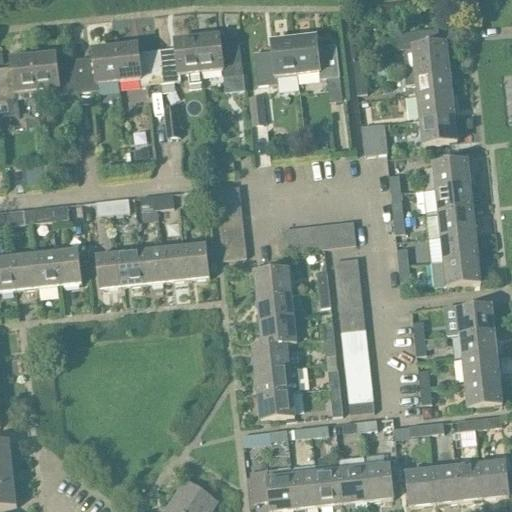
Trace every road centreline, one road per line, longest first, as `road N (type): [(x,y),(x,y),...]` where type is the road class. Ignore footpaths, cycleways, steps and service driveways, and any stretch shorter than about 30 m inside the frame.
road 1 (residential): [(382,314),(369,189),(265,198),(271,265)]
road 2 (residential): [(0,210),(198,190)]
road 3 (residential): [(382,314),(511,300)]
